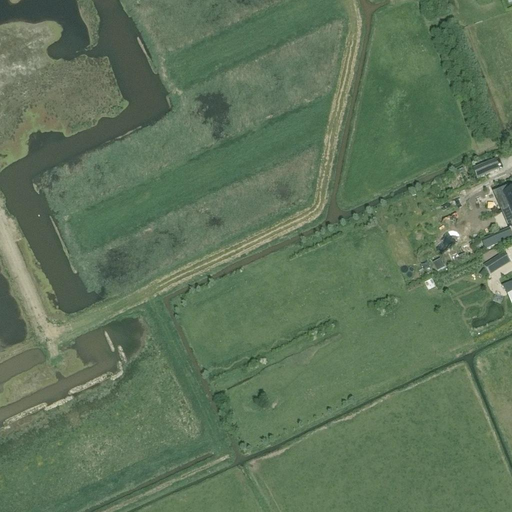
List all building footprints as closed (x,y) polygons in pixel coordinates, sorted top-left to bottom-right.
[(494,172),(490,163),(479,168),(483,177),(494,172)] [(511,189),(503,193),(511,214),(511,189)] [(511,235),(509,229),(493,236),(496,244),(511,237),(511,235)] [(505,253),(494,259),(500,268),(511,262),(505,253)] [(433,264),(437,272),(444,268),(440,260),(433,264)] [(511,282),(502,286),(502,287),(504,287),(511,301),(511,300),(511,282)]
